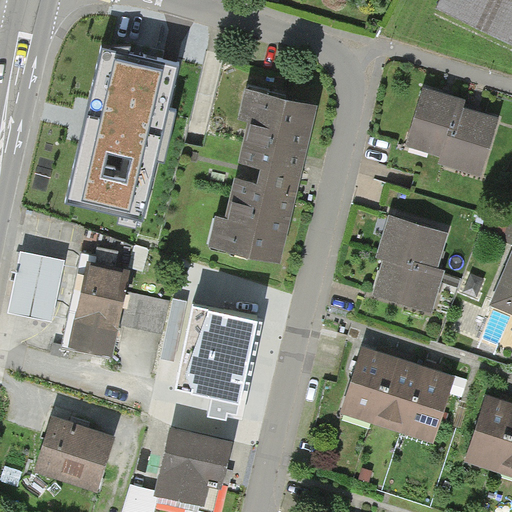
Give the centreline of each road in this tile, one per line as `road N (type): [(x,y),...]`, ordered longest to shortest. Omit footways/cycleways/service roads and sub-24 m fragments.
road 1 (residential): [(161,0),(330,50),(351,88),(255,511)]
road 2 (primary): [(0,175),(35,0)]
